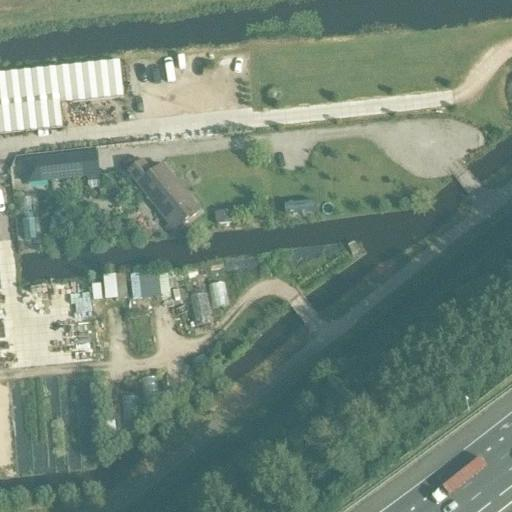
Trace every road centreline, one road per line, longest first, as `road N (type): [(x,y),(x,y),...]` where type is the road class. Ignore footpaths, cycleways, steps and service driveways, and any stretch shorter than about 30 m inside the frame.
road 1 (track): [(0,379),(173,362),(265,286),(289,293),(325,338)]
road 2 (unclassified): [(325,338),(511,189)]
road 3 (track): [(121,133),(0,145)]
